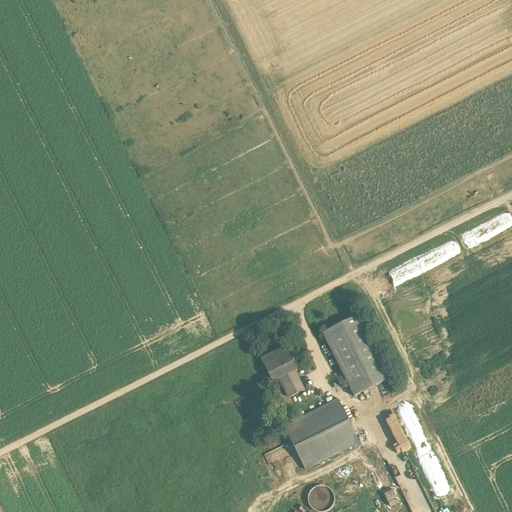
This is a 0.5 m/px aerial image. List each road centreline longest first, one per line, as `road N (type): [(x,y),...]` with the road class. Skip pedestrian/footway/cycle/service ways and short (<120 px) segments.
road 1 (track): [(511,201),(0,465)]
road 2 (track): [(220,0),(363,281)]
road 3 (track): [(477,511),(363,281)]
